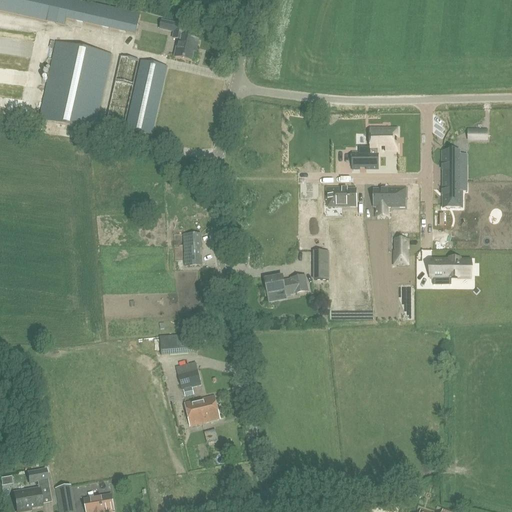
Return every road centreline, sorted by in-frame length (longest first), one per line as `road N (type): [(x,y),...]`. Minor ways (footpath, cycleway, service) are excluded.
road 1 (unclassified): [(266,511),(216,210),(234,88)]
road 2 (unclassified): [(511,99),(357,103),(234,88)]
